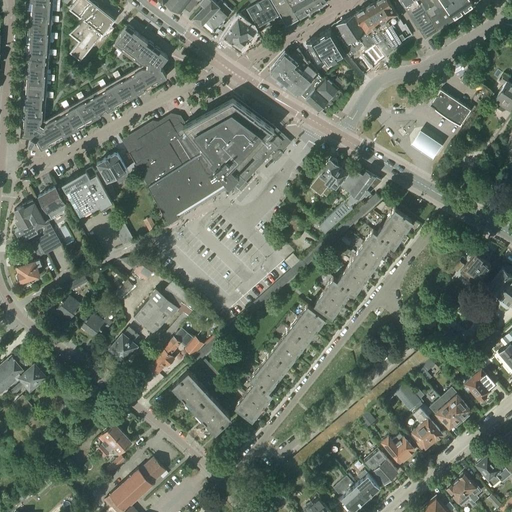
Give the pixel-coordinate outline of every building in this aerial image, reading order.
[(50,18),(51,0),(50,0),(49,0),(30,0),(29,1),(29,7),(30,8),(29,9),(28,15),(29,16),(28,34),(27,35),(26,40),(27,41),(27,42),(26,43),(26,48),(27,49),(26,63),(45,64),(46,52),(47,52),(49,34),(47,34),(48,18),(50,18)] [(97,5),(92,1),(93,1),(92,0),(76,0),(71,7),(84,18),(70,31),(80,39),(70,50),(80,58),(102,32),(103,33),(115,18),(98,4),(97,5)] [(167,0),(171,3),(181,10),(185,5),(190,8),(195,0),(167,0)] [(214,0),(200,0),(200,1),(204,5),(193,16),(202,24),(205,20),(213,28),(216,28),(229,14),(232,10),(222,0),(220,0),(218,3),(214,0)] [(249,0),(253,7),(245,12),(247,16),(246,16),(243,20),(238,16),(225,35),(233,40),(234,39),(241,45),(247,37),(248,34),(250,36),(255,28),(258,27),(260,30),(281,17),(270,0),(249,0)] [(271,0),(286,25),(290,23),(299,18),(288,0),(271,0)] [(288,0),(299,18),(309,12),(301,0),(288,0)] [(301,0),(309,12),(319,7),(314,0),(301,0)] [(376,0),(366,6),(381,31),(391,25),(376,0)] [(388,0),(376,0),(391,25),(394,30),(394,31),(397,35),(396,35),(401,42),(405,39),(412,35),(406,24),(404,25),(388,0)] [(400,0),(425,39),(438,31),(430,18),(417,0),(400,0)] [(417,0),(430,18),(437,14),(435,10),(438,8),(439,9),(445,5),(440,0),(417,0)] [(471,0),(440,0),(445,5),(445,6),(454,18),(474,4),(471,0)] [(437,14),(430,18),(438,31),(454,20),(453,18),(454,18),(445,6),(445,5),(439,9),(438,8),(435,10),(437,14)] [(382,59),(385,57),(393,51),(386,40),(381,31),(366,6),(355,13),(382,59)] [(336,24),(332,26),(340,39),(342,38),(344,42),(342,43),(350,55),(364,46),(370,55),(364,60),(371,69),(382,59),(355,13),(336,24)] [(155,46),(154,45),(154,44),(150,41),(148,41),(134,30),(134,28),(130,25),(128,25),(127,25),(115,41),(123,47),(123,46),(136,55),(135,56),(143,62),(151,63),(151,65),(161,66),(161,63),(163,64),(168,56),(161,50),(161,49),(156,46),(155,46)] [(386,40),(393,51),(394,50),(402,44),(401,42),(396,35),(397,35),(394,31),(394,30),(391,25),(381,31),(386,40)] [(328,28),(303,42),(315,62),(321,59),(325,65),(344,55),(328,28)] [(301,70),(308,62),(307,61),(298,48),(291,56),(298,62),(295,65),(301,70)] [(294,79),(301,70),(295,65),(298,62),(291,56),(284,51),(270,67),(271,75),(285,87),(286,85),(293,78),(294,79)] [(317,70),(309,59),(307,61),(308,62),(301,70),(312,78),(300,92),(305,97),(323,78),(324,77),(318,70),(317,70)] [(44,94),(46,76),(44,76),(45,64),(26,63),(25,76),(24,77),(24,82),(25,83),(25,84),(23,85),(23,90),(24,92),(23,110),(22,111),(21,116),(22,117),(22,118),(21,119),(21,124),(22,125),(21,135),(31,136),(31,138),(29,140),(29,141),(29,142),(29,143),(30,144),(40,128),(38,127),(42,119),(43,110),(42,110),(42,104),(43,94),(44,94)] [(161,68),(161,66),(151,65),(151,68),(142,67),(134,72),(135,73),(121,80),(120,79),(105,88),(105,89),(95,95),(105,112),(116,105),(118,106),(122,103),(123,102),(123,101),(125,102),(130,99),(130,97),(146,88),(147,89),(152,86),(152,85),(153,84),(154,85),(159,82),(159,81),(167,76),(162,68),(161,68)] [(300,92),(312,78),(301,70),(294,79),(293,78),(286,85),(295,93),(300,92)] [(511,82),(507,80),(509,77),(505,73),(499,81),(504,84),(495,96),(497,96),(495,100),(497,101),(497,107),(502,111),(508,108),(510,110),(511,107),(511,82)] [(338,101),(343,95),(345,93),(338,87),(326,75),(324,77),(323,78),(305,97),(319,109),(320,108),(326,113),(337,100),(338,101)] [(471,109),(441,89),(431,103),(430,103),(430,104),(431,105),(432,106),(433,106),(434,107),(436,107),(455,120),(454,121),(461,124),(462,122),(471,109)] [(105,112),(95,95),(85,101),(84,100),(77,104),(68,110),(69,111),(55,118),(54,117),(46,122),(42,129),(40,128),(30,144),(31,144),(32,144),(33,143),(34,141),(36,140),(37,140),(42,148),(50,143),(52,144),(56,141),(57,140),(57,139),(59,140),(63,137),(64,136),(79,127),(81,127),(85,124),(86,123),(88,123),(93,120),(93,119),(105,112)] [(272,129),(239,104),(233,100),(185,127),(186,127),(185,127),(183,127),(187,133),(170,143),(201,198),(227,181),(229,183),(231,180),(238,186),(239,185),(242,184),(244,186),(246,183),(246,180),(245,179),(274,149),(276,152),(280,152),(286,145),(286,142),(272,129)] [(128,139),(123,142),(169,222),(179,215),(177,213),(201,198),(170,143),(187,133),(183,127),(178,119),(172,118),(157,127),(155,128),(153,125),(151,125),(128,139)] [(442,142),(421,128),(411,142),(433,157),(442,142)] [(107,180),(127,169),(117,152),(115,152),(97,162),(101,168),(95,171),(93,166),(92,167),(93,168),(90,170),(87,171),(86,170),(63,183),(80,215),(100,204),(102,207),(112,201),(108,193),(114,189),(109,181),(108,181),(107,180)] [(338,160),(335,158),(332,158),(331,159),(322,169),(318,165),(306,179),(312,184),(313,182),(323,190),(322,192),(327,196),(335,186),(336,186),(340,181),(347,172),(337,165),(338,164),(337,164),(338,163),(338,160)] [(329,214),(319,224),(325,231),(352,207),(350,204),(359,196),(362,198),(368,193),(381,180),(381,179),(381,180),(382,179),(365,170),(363,173),(353,167),(335,191),(346,199),(329,214)] [(42,208),(49,220),(68,210),(65,203),(56,186),(39,195),(45,207),(42,208)] [(228,325),(193,355),(198,361),(381,198),(376,193),(301,260),(228,325)] [(39,210),(33,199),(15,209),(20,218),(16,220),(20,227),(15,229),(21,240),(38,230),(36,227),(44,222),(47,226),(45,227),(43,231),(45,234),(37,239),(31,243),(33,246),(38,244),(39,246),(45,244),(49,252),(62,244),(49,220),(42,208),(39,210)] [(295,215),(299,210),(286,200),(282,205),(295,215)] [(394,245),(413,219),(395,206),(377,232),(390,242),(394,245)] [(305,224),(295,215),(288,223),(298,232),(305,224)] [(150,231),(156,228),(151,217),(144,220),(150,231)] [(115,228),(124,245),(134,240),(125,223),(115,228)] [(372,267),(390,242),(377,232),(373,229),(355,254),(372,267)] [(49,252),(45,244),(39,246),(38,244),(33,246),(39,256),(45,253),(45,254),(49,252)] [(479,278),(491,264),(484,258),(484,257),(484,253),(481,250),(477,250),(464,266),(461,270),(468,276),(471,272),(476,276),(471,282),(471,284),(473,286),(475,286),(479,281),(479,279),(479,278)] [(291,254),(284,260),(285,261),(290,267),(291,267),(299,260),(293,253),(291,254)] [(354,292),(372,267),(355,254),(337,279),(350,289),(354,292)] [(148,276),(157,264),(145,255),(136,267),(148,276)] [(42,264),(40,258),(35,260),(27,262),(26,259),(19,262),(20,265),(17,266),(19,271),(18,271),(16,274),(18,280),(21,281),(22,280),(24,285),(32,283),(30,278),(40,274),(37,265),(42,264)] [(457,271),(464,264),(460,261),(454,268),(457,271)] [(502,267),(498,264),(495,268),(494,268),(490,274),(487,279),(490,281),(489,283),(498,290),(496,292),(502,296),(499,300),(499,302),(506,308),(508,307),(510,305),(510,302),(511,298),(511,274),(511,273),(511,268),(508,265),(503,266),(502,267)] [(72,290),(88,281),(85,275),(69,284),(72,290)] [(332,314),(350,289),(337,279),(333,276),(315,302),(332,314)] [(120,299),(134,286),(127,279),(122,283),(124,285),(115,293),(120,299)] [(193,298),(173,279),(162,292),(157,288),(134,314),(155,332),(171,313),(172,315),(177,309),(181,313),(165,332),(156,342),(162,347),(171,337),(170,336),(199,304),(193,299),(193,298)] [(425,300),(431,295),(426,290),(421,295),(425,300)] [(71,318),(82,304),(66,292),(61,299),(63,300),(57,308),(71,318)] [(305,340),(324,316),(308,303),(289,327),(305,340)] [(103,320),(91,311),(80,325),(94,335),(99,327),(101,329),(105,324),(108,327),(112,321),(105,317),(103,320)] [(488,344),(501,332),(494,325),(481,336),(488,344)] [(138,334),(129,326),(123,333),(110,347),(124,359),(137,345),(130,339),(134,334),(136,336),(138,334)] [(286,365),(305,340),(289,327),(270,352),(286,365)] [(170,354),(181,341),(187,347),(186,348),(193,354),(203,343),(195,336),(194,338),(182,328),(174,336),(149,365),(158,372),(166,363),(168,364),(174,357),(170,354)] [(511,328),(502,337),(507,343),(498,351),(511,367),(511,328)] [(430,356),(435,351),(427,342),(423,346),(430,356)] [(427,361),(430,358),(429,357),(430,356),(423,346),(418,350),(427,361)] [(422,365),(427,361),(418,350),(413,354),(422,365)] [(268,389),(286,365),(270,352),(251,376),(255,380),(268,389)] [(483,362),(489,357),(484,352),(478,357),(483,362)] [(418,369),(422,365),(413,354),(409,358),(417,367),(418,369)] [(23,380),(29,374),(26,371),(12,355),(0,364),(0,393),(20,376),(23,380)] [(412,371),(417,367),(409,358),(404,362),(412,371)] [(427,380),(431,376),(427,370),(435,364),(430,358),(427,361),(422,365),(418,369),(427,380)] [(214,378),(219,374),(205,359),(200,363),(214,378)] [(408,375),(412,371),(404,362),(400,366),(408,375)] [(39,368),(35,363),(26,371),(29,374),(23,380),(11,390),(14,393),(26,383),(30,388),(46,375),(46,372),(43,368),(40,367),(39,368)] [(469,372),(472,376),(465,381),(466,382),(463,385),(468,392),(472,389),(479,398),(482,399),(487,395),(487,392),(486,391),(490,388),(489,387),(494,382),(486,373),(481,368),(478,364),(469,372)] [(403,379),(408,375),(400,366),(395,370),(403,379)] [(194,407),(210,393),(189,370),(173,384),(194,407)] [(398,383),(403,379),(395,370),(391,374),(398,383)] [(394,387),(398,383),(391,374),(386,377),(394,387)] [(389,391),(394,387),(386,377),(381,381),(389,391)] [(252,417),(272,392),(268,389),(255,380),(236,404),(252,417)] [(385,394),(389,391),(381,381),(377,385),(385,394)] [(396,390),(413,412),(420,406),(424,403),(406,381),(396,390)] [(380,398),(385,394),(377,385),(372,389),(380,398)] [(447,402),(463,421),(470,415),(467,411),(470,408),(464,401),(457,393),(452,388),(448,391),(442,396),(447,402)] [(376,402),(380,398),(372,389),(368,393),(376,402)] [(216,430),(231,416),(210,393),(194,407),(216,430)] [(371,406),(376,402),(368,393),(363,397),(371,406)] [(28,416),(34,410),(32,408),(33,406),(22,394),(15,401),(26,413),(28,416)] [(456,427),(463,421),(447,402),(442,396),(435,402),(431,406),(436,411),(436,412),(443,420),(443,419),(449,426),(452,423),(456,427)] [(368,411),(367,409),(371,406),(363,397),(359,401),(368,411)] [(363,415),(368,411),(359,401),(354,405),(362,414),(363,415)] [(354,405),(349,409),(357,418),(358,419),(363,415),(362,414),(354,405)] [(436,438),(442,433),(420,406),(413,412),(422,422),(412,430),(414,432),(411,435),(422,448),(425,445),(425,446),(435,438),(436,438)] [(353,422),(357,418),(349,409),(345,412),(353,422)] [(377,418),(371,410),(369,412),(368,411),(363,415),(358,419),(366,428),(377,418)] [(345,412),(340,416),(348,426),(353,422),(345,412)] [(344,429),(348,426),(340,416),(336,420),(344,429)] [(339,433),(344,429),(336,420),(331,424),(339,433)] [(102,444),(97,448),(101,452),(111,443),(123,432),(115,422),(102,433),(107,439),(101,443),(102,444)] [(334,437),(339,433),(331,424),(327,428),(334,437)] [(78,442),(89,433),(84,426),(72,436),(78,442)] [(330,441),(334,437),(327,428),(322,432),(330,441)] [(111,443),(101,452),(104,456),(114,447),(119,452),(132,441),(123,432),(111,443)] [(325,445),(330,441),(322,432),(318,436),(325,445)] [(403,436),(400,432),(392,439),(388,435),(382,441),(385,443),(384,444),(386,446),(386,445),(401,461),(415,449),(403,435),(403,436)] [(321,449),(325,445),(318,436),(313,440),(321,449)] [(316,453),(321,449),(313,440),(308,444),(316,453)] [(312,457),(316,453),(308,444),(304,447),(312,457)] [(307,460),(312,457),(304,447),(299,451),(307,460)] [(372,467),(371,468),(384,483),(391,476),(398,470),(387,457),(387,458),(377,447),(371,452),(363,459),(368,464),(369,464),(372,467)] [(302,464),(307,460),(299,451),(295,455),(302,464)] [(121,454),(107,467),(111,472),(126,459),(121,454)] [(298,468),(302,464),(295,455),(290,459),(298,468)] [(502,472),(488,455),(483,459),(481,458),(478,460),(479,463),(477,464),(484,472),(482,473),(492,486),(500,480),(502,482),(511,475),(506,468),(502,472)] [(166,469),(154,456),(140,469),(138,467),(110,492),(111,493),(105,499),(111,506),(112,505),(119,511),(118,511),(138,511),(131,504),(153,483),(152,482),(166,469)] [(293,472),(298,468),(290,459),(285,463),(293,472)] [(288,476),(293,472),(285,463),(281,467),(288,476)] [(297,471),(309,485),(315,481),(303,467),(297,471)] [(361,478),(355,484),(367,497),(380,486),(365,469),(358,475),(361,478)] [(481,490),(466,472),(465,473),(463,472),(460,475),(460,477),(456,480),(470,497),(472,499),(474,501),(479,497),(476,494),(481,490)] [(347,475),(334,487),(353,509),(367,497),(355,484),(352,481),(347,475)] [(470,497),(456,480),(452,483),(450,483),(447,485),(447,488),(446,488),(457,501),(461,505),(470,497)] [(275,507),(286,497),(280,490),(269,499),(275,507)] [(496,507),(501,503),(491,493),(487,497),(496,507)] [(422,511),(450,511),(451,511),(436,495),(419,509),(422,511)] [(324,503),(319,497),(308,507),(301,511),(332,511),(324,502),(324,503)]
